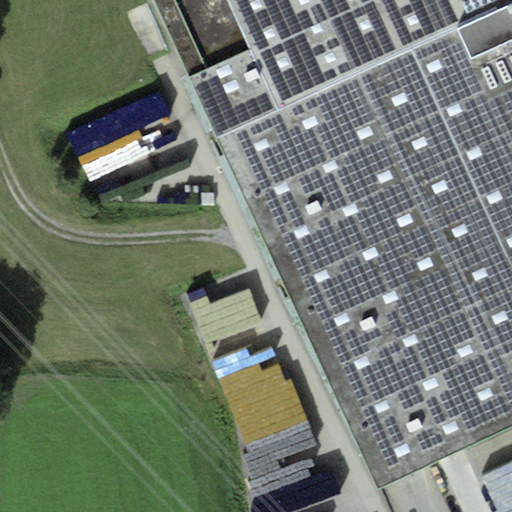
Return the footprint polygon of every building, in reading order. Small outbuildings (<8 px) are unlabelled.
[(511,0),(156,0),(380,487),(511,426),(511,0)] [(101,210),(195,175),(164,94),(70,129),(101,210)] [(278,359),(265,323),(252,328),(243,303),(220,312),(217,303),(194,312),(220,380),(278,359)] [(255,468),(319,444),(295,381),(231,405),(255,468)] [(348,511),(342,493),(289,511),(348,511)]
